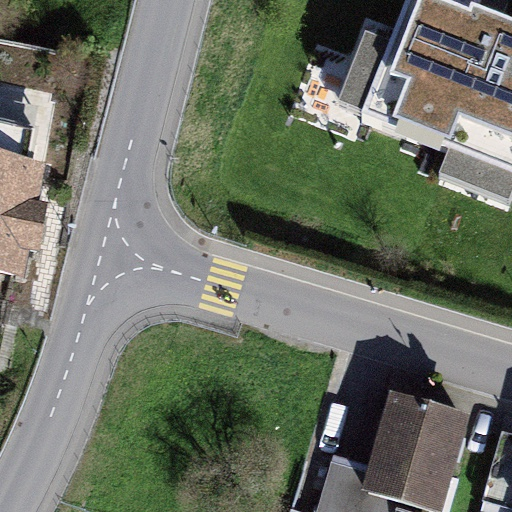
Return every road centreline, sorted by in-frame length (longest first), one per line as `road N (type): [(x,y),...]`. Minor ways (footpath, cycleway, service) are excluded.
road 1 (residential): [(102,250),(511,371)]
road 2 (residential): [(102,250),(36,484),(16,511)]
road 3 (residential): [(167,0),(102,250)]
